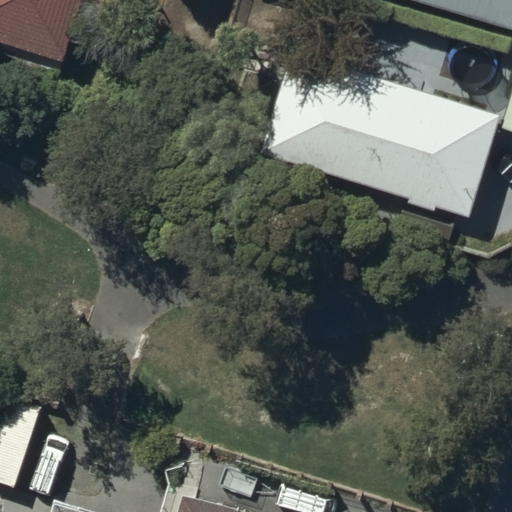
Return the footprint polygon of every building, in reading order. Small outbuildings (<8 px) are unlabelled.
[(85,0),(0,0),(0,44),(66,64),(85,0)] [(511,0),(411,0),(511,29),(511,0)] [(499,129),(502,116),(292,51),(261,154),(410,200),(409,204),(436,212),(437,208),(470,218),(499,129)] [(511,84),(502,116),(499,129),(511,132),(511,84)] [(10,399),(0,426),(0,484),(14,489),(42,410),(10,399)] [(53,511),(240,511),(188,495),(182,511),(93,511),(57,501),(53,511)]
